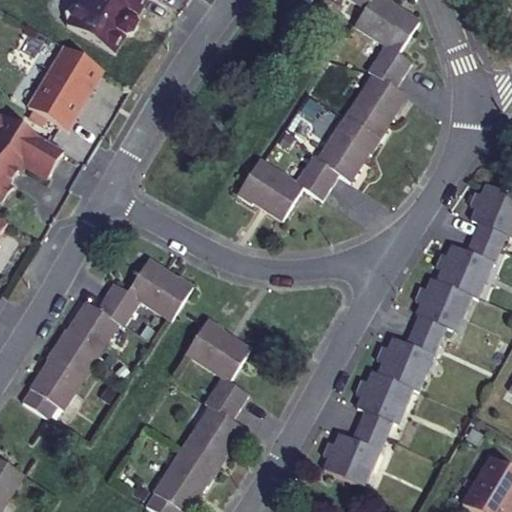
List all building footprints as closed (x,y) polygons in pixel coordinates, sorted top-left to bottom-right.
[(149,0),(84,0),(81,6),(80,6),(70,8),(65,16),(68,27),(67,29),(115,58),(126,40),(132,38),(138,29),(136,23),(149,0)] [(384,43),(398,52),(418,20),(390,1),(390,0),(369,0),(365,6),(354,24),(384,43)] [(412,60),(398,52),(384,43),(375,56),(403,75),(412,60)] [(104,74),(65,51),(28,111),(67,135),(104,74)] [(372,73),(396,86),(403,75),(375,56),(366,69),(372,73)] [(346,114),(382,137),(391,123),(388,121),(406,92),(396,86),(372,73),(346,114)] [(318,157),(341,172),(352,179),(370,150),(373,152),(382,137),(346,114),(318,157)] [(64,156),(1,117),(0,118),(0,201),(3,204),(14,190),(9,186),(11,183),(12,184),(19,175),(18,175),(21,171),(23,167),(48,182),(64,156)] [(332,185),(341,172),(318,157),(314,154),(305,167),(332,185)] [(305,187),(296,181),(261,159),(239,192),(256,203),(257,201),(285,219),(305,187)] [(296,181),(305,187),(306,189),(307,187),(324,199),(332,185),(305,167),(296,181)] [(474,247),(468,262),(454,255),(449,267),(444,264),(438,278),(442,281),(438,290),(433,288),(428,299),(423,296),(417,309),(422,312),(417,324),(420,326),(415,337),(408,353),(394,346),(389,357),(383,354),(377,368),(383,371),(378,382),(372,380),(367,391),(361,388),(354,402),(361,405),(356,415),(364,419),(358,432),(352,446),(338,440),(333,451),(327,449),(321,463),(327,465),(322,475),(364,494),(372,475),(367,472),(374,456),(379,459),(386,444),(400,415),(404,416),(413,398),(419,401),(428,381),(422,378),(429,363),(435,365),(442,350),(448,337),(453,340),(461,323),(466,326),(476,307),(481,309),(490,291),(484,288),(492,273),(497,275),(504,260),(511,242),(511,202),(490,192),(485,203),(480,201),(473,215),(478,217),(472,230),(480,234),(474,247)] [(125,295),(137,303),(169,323),(191,289),(176,280),(175,281),(146,263),(125,295)] [(137,303),(125,295),(112,287),(103,301),(128,317),(137,303)] [(94,314),(115,328),(120,331),(128,317),(103,301),(94,314)] [(115,328),(94,314),(83,307),(64,337),(62,336),(52,350),(86,372),(115,328)] [(221,382),(228,386),(248,356),(219,337),(220,334),(207,326),(185,359),(221,382)] [(86,372),(52,350),(44,363),(46,364),(27,393),(54,411),(59,414),(86,372)] [(213,396),(239,413),(248,400),(228,386),(221,382),(213,396)] [(54,411),(27,393),(19,406),(45,424),(54,411)] [(204,410),(208,413),(230,427),(239,413),(213,396),(204,410)] [(180,457),(215,480),(225,463),(222,462),(240,434),(230,427),(208,413),(180,457)] [(153,499),(174,511),(189,511),(203,491),(206,493),(215,480),(180,457),(153,499)] [(469,511),(508,511),(511,506),(511,473),(490,460),(462,507),(469,511)] [(0,511),(22,478),(0,463),(0,511)] [(149,511),(174,511),(153,499),(146,509),(149,511)]
